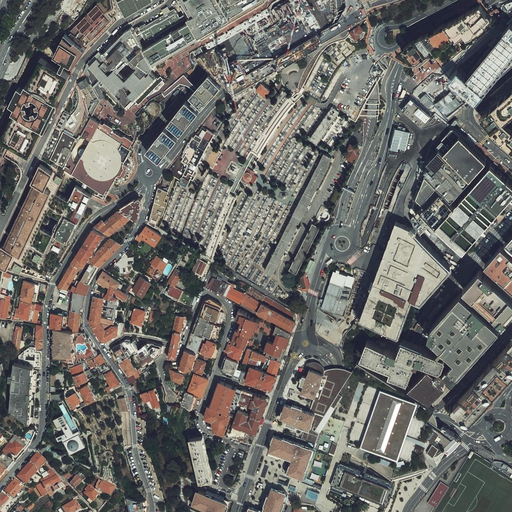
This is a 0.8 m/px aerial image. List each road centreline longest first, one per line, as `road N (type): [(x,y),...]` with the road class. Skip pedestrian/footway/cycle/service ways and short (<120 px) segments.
road 1 (tertiary): [(336,378),(324,433),(337,447),(395,463),(409,451),(418,420),(406,404),(351,392),(331,436),(340,449),(398,465),(412,459),(430,425),(451,424)]
road 2 (residential): [(149,193),(141,222),(93,283),(85,316),(130,393),(151,511)]
road 3 (residential): [(139,189),(89,223),(52,284),(39,435),(0,487)]
road 4 (tertiary): [(388,0),(223,92),(156,169)]
road 5 (tertiary): [(145,165),(143,148),(203,67),(246,75),(335,23),(342,0)]
road 6 (residential): [(170,398),(161,363),(180,355),(205,294),(229,312),(213,374)]
road 7 (residential): [(157,0),(120,22),(81,64),(34,160)]
road 8 (residential): [(440,412),(405,392),(414,337),(427,310),(476,256)]
road 9 (tertiary): [(466,0),(389,48),(379,44),(382,28),(449,0)]
road 10 (primary): [(353,0),(373,112),(354,178)]
road 11 (primary): [(390,113),(394,76),(414,47),(490,6)]
road 12 (primary): [(352,238),(390,113)]
road 13 (tertiary): [(511,164),(468,116),(511,73)]
